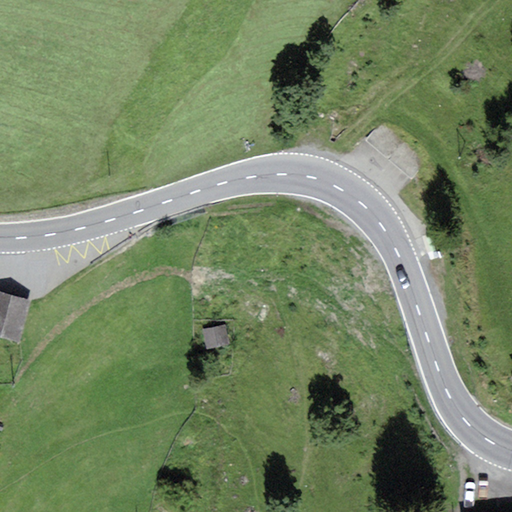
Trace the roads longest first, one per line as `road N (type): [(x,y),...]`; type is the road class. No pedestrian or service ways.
road 1 (secondary): [(0,239),(95,227),(206,188),(268,176),(329,182),(381,222),(461,416),(511,450)]
road 2 (track): [(497,0),(312,177)]
